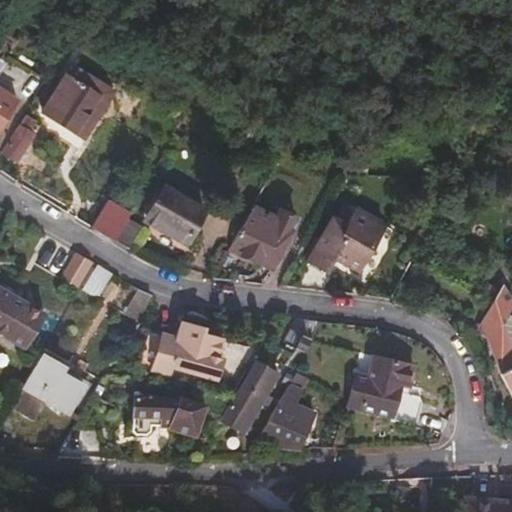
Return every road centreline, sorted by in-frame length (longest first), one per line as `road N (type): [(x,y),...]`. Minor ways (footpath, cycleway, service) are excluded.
road 1 (residential): [(470,456),(463,357),(429,324),(374,307),(154,281),(0,190)]
road 2 (residential): [(0,473),(118,477),(470,456)]
